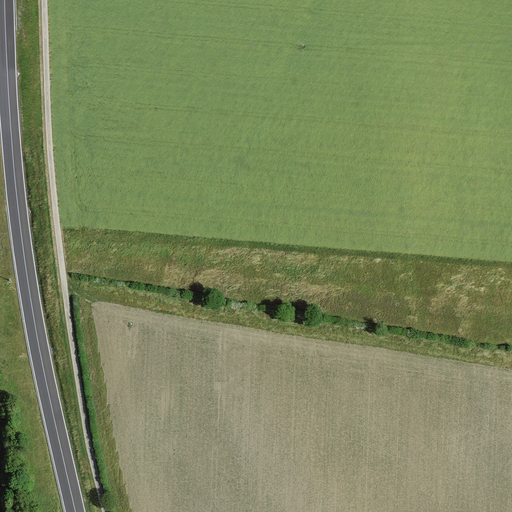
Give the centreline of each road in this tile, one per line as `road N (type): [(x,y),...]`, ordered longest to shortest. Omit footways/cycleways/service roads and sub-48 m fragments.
road 1 (track): [(105,511),(58,233),(45,0)]
road 2 (motorway): [(70,511),(25,302),(0,44)]
